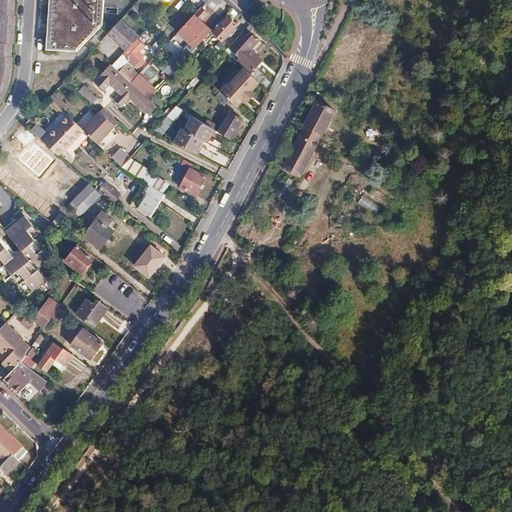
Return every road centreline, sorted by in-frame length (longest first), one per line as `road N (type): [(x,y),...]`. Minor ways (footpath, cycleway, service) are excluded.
road 1 (tertiary): [(63,456),(203,257),(292,90),(314,27),(314,0)]
road 2 (residential): [(30,0),(25,75),(0,125)]
road 3 (unknown): [(156,301),(59,230)]
